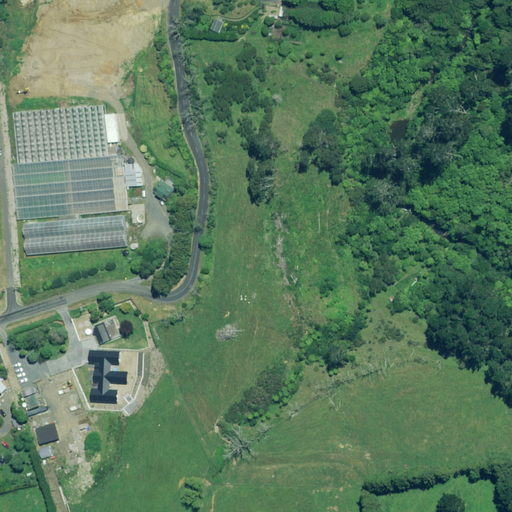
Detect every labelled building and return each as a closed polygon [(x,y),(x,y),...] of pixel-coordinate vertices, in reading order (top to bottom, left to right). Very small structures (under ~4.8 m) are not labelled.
[(226,23),(216,19),(212,29),(222,33),(226,23)] [(99,107),(13,113),(16,160),(102,154),(99,107)] [(126,113),(107,115),(110,143),(129,141),(126,113)] [(118,156),(10,163),(14,218),(122,210),(118,156)] [(143,164),(126,165),(127,186),(145,185),(143,164)] [(178,188),(164,179),(159,188),(162,190),(159,195),(166,199),(169,194),(172,197),(178,188)] [(144,211),(130,212),(132,224),(145,223),(144,211)] [(25,255),(123,248),(121,215),(23,221),(25,255)] [(101,344),(122,335),(115,319),(94,327),(101,344)] [(123,351),(91,349),(90,363),(97,363),(97,369),(100,369),(100,370),(96,370),(95,381),(100,382),(99,389),(92,388),(91,401),(120,402),(121,389),(111,389),(112,382),(120,383),(120,371),(113,371),(113,364),(122,364),(123,351)] [(0,398),(6,393),(5,392),(9,388),(0,378),(0,398)] [(43,406),(37,387),(23,391),(25,398),(27,397),(31,410),(43,406)] [(17,429),(24,426),(20,417),(14,419),(17,429)]
